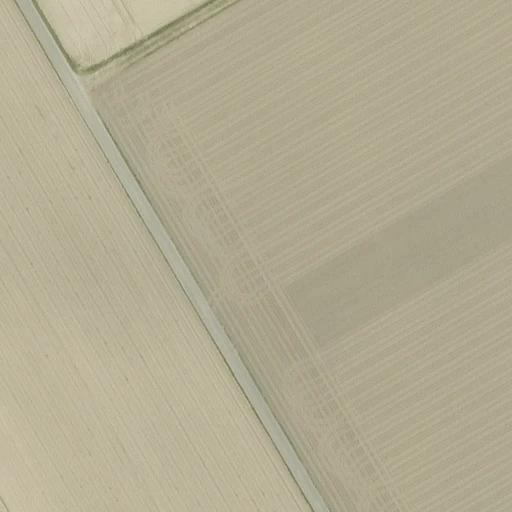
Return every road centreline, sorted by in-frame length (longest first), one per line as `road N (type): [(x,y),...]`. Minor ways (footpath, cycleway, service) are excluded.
road 1 (track): [(318,511),(19,0)]
road 2 (track): [(229,0),(72,91)]
